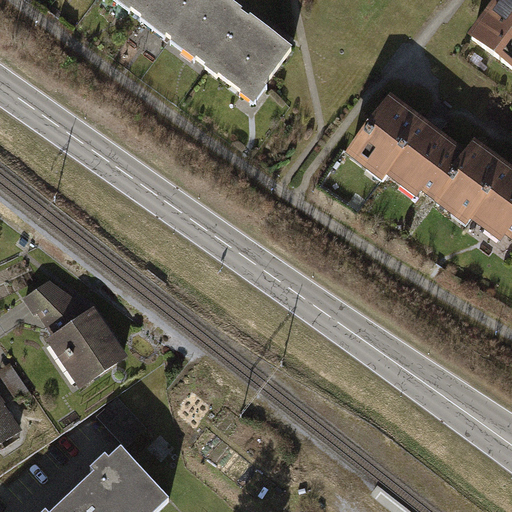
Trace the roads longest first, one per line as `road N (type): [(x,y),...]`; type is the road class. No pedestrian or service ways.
road 1 (primary): [(336,325),(0,88)]
road 2 (primary): [(336,325),(511,463)]
road 3 (primary): [(511,429),(336,325)]
